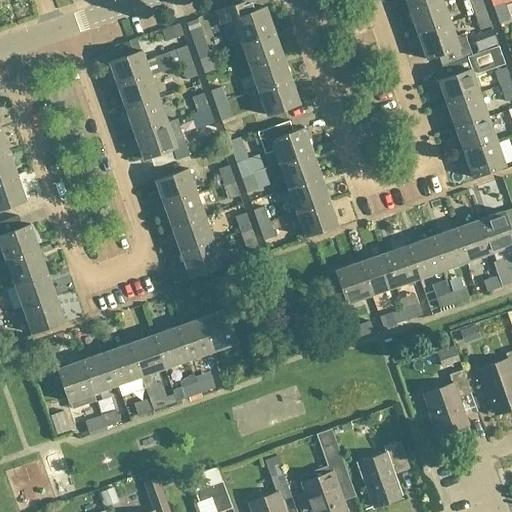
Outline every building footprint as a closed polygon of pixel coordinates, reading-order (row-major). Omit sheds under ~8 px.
[(440,0),(403,0),(408,13),(441,1),(440,0)] [(472,17),(485,13),(479,0),(470,0),(467,1),(472,17)] [(487,0),(491,10),(503,6),(500,0),(487,0)] [(273,34),(264,9),(255,12),(251,1),(214,14),(219,26),(222,25),(230,49),(239,46),(273,34)] [(441,1),(408,13),(416,37),(449,25),(441,1)] [(508,22),(503,6),(491,10),(497,26),(508,22)] [(485,13),(472,17),(478,32),(490,28),(485,13)] [(197,61),(208,57),(196,21),(184,25),(197,61)] [(449,25),(416,37),(425,61),(437,57),(441,68),(496,49),(467,57),(462,36),(454,38),(449,25)] [(273,34),(239,46),(248,70),(281,58),(273,34)] [(123,59),(136,55),(132,43),(118,47),(123,59)] [(171,70),(190,63),(185,48),(165,54),(171,70)] [(496,49),(441,68),(445,80),(437,82),(445,107),(479,96),(472,77),(503,67),(496,49)] [(136,55),(123,59),(107,65),(116,90),(148,78),(171,70),(165,54),(151,58),(153,62),(144,65),(139,53),(136,55)] [(213,71),(208,57),(197,61),(202,76),(213,71)] [(281,58),(248,70),(256,93),(289,81),(281,58)] [(190,63),(171,70),(171,71),(179,68),(184,83),(195,78),(190,63)] [(498,89),(510,85),(504,69),(492,73),(498,89)] [(157,102),(148,78),(116,90),(124,114),(157,102)] [(298,106),(289,81),(256,93),(265,118),(298,106)] [(511,91),(510,85),(498,89),(503,104),(511,100),(511,91)] [(225,104),(219,89),(208,93),(214,108),(225,104)] [(195,115),(207,111),(202,95),(190,99),(195,115)] [(487,119),(479,96),(445,107),(454,131),(487,119)] [(157,102),(124,114),(133,137),(166,126),(157,102)] [(230,119),(225,104),(214,108),(219,123),(230,119)] [(207,111),(195,115),(197,120),(193,121),(197,131),(212,125),(207,111)] [(496,143),(487,119),(454,131),(462,155),(496,143)] [(302,130),(292,134),(288,124),(256,135),(263,155),(273,152),(278,167),(311,155),(302,130)] [(171,139),(166,126),(133,137),(142,162),(171,151),(175,163),(188,158),(180,136),(171,139)] [(505,168),(496,143),(462,155),(471,180),(505,168)] [(7,155),(0,157),(0,183),(16,179),(7,155)] [(320,179),(311,155),(278,167),(286,191),(320,179)] [(239,180),(251,176),(245,160),(234,165),(239,180)] [(221,187),(233,183),(227,167),(215,171),(221,187)] [(162,208),(195,196),(186,171),(153,183),(162,208)] [(256,190),(251,176),(239,180),(245,195),(256,190)] [(16,179),(0,183),(0,212),(24,203),(16,179)] [(328,202),(320,179),(286,191),(295,214),(328,202)] [(238,198),(233,183),(221,187),(226,201),(238,198)] [(204,220),(195,196),(162,208),(171,231),(204,220)] [(337,227),(328,202),(295,214),(303,239),(337,227)] [(208,218),(213,228),(233,218),(228,207),(208,218)] [(256,228),(268,224),(262,208),(251,212),(256,228)] [(478,223),(489,255),(511,247),(511,241),(502,214),(478,223)] [(238,234),(250,230),(244,215),(233,219),(238,234)] [(37,252),(28,227),(21,230),(17,218),(0,224),(0,252),(4,263),(37,252)] [(204,220),(171,231),(179,255),(212,243),(204,220)] [(489,255),(478,223),(454,231),(465,264),(489,255)] [(273,238),(268,224),(256,228),(261,242),(273,238)] [(250,230),(238,234),(243,249),(255,245),(250,230)] [(465,264),(454,231),(430,239),(441,272),(465,264)] [(430,239),(406,248),(418,280),(441,272),(430,239)] [(212,243),(179,255),(188,280),(221,268),(212,243)] [(406,248),(382,256),(394,289),(418,280),(406,248)] [(46,276),(37,252),(4,263),(13,287),(46,276)] [(394,289),(382,256),(359,264),(370,297),(394,289)] [(370,297),(359,264),(334,273),(345,306),(370,297)] [(497,277),(501,289),(511,284),(511,274),(511,272),(497,277)] [(54,299),(46,276),(13,287),(21,311),(54,299)] [(501,289),(497,277),(481,283),(485,294),(501,289)] [(463,289),(449,294),(453,306),(468,300),(463,289)] [(453,306),(449,294),(433,300),(438,311),(453,306)] [(54,299),(21,311),(30,336),(63,324),(54,299)] [(416,305),(402,310),(406,323),(421,318),(416,305)] [(406,323),(402,310),(386,316),(390,328),(406,323)] [(224,312),(199,321),(211,354),(236,345),(224,312)] [(211,354),(199,321),(175,329),(187,362),(211,354)] [(368,323),(352,328),(356,340),(372,334),(368,323)] [(480,339),(476,328),(464,332),(468,343),(480,339)] [(187,362),(175,329),(152,337),(164,371),(187,362)] [(152,337),(128,346),(140,379),(164,371),(152,337)] [(269,355),(281,352),(277,338),(266,341),(269,355)] [(128,346),(104,354),(116,388),(140,379),(128,346)] [(507,362),(479,372),(495,417),(511,410),(511,353),(505,356),(507,362)] [(116,388),(104,354),(80,363),(92,396),(116,388)] [(92,396),(80,363),(56,372),(68,405),(69,405),(71,412),(95,404),(92,396)] [(243,366),(227,373),(232,384),(247,378),(243,366)] [(452,386),(423,396),(437,437),(466,427),(457,399),(470,395),(462,372),(449,377),(452,386)] [(195,384),(199,395),(213,390),(209,379),(195,384)] [(199,395),(195,384),(179,389),(183,401),(199,395)] [(151,412),(147,400),(131,406),(135,418),(151,412)] [(67,409),(55,411),(58,432),(71,429),(67,409)] [(100,417),(104,429),(118,424),(114,412),(100,417)] [(104,429),(100,417),(84,423),(88,434),(104,429)] [(325,468),(299,477),(305,493),(292,497),(297,511),(309,511),(311,511),(344,511),(341,503),(354,498),(342,463),(341,464),(329,431),(314,436),(325,468)] [(385,455),(357,465),(373,510),(401,500),(393,477),(408,471),(399,444),(383,449),(385,455)] [(264,468),(277,464),(275,458),(262,462),(264,468)] [(269,482),(271,481),(276,495),(248,505),(250,511),(283,511),(280,503),(291,499),(283,477),(282,477),(277,464),(264,468),(269,482)] [(193,494),(220,484),(217,474),(189,484),(193,494)] [(152,511),(168,511),(157,481),(144,486),(152,511)] [(220,484),(193,494),(197,504),(209,500),(213,511),(224,511),(230,510),(220,484)] [(117,504),(112,489),(99,494),(104,509),(117,504)]
